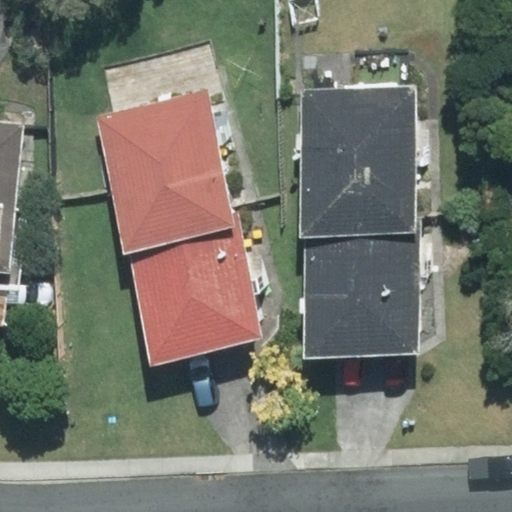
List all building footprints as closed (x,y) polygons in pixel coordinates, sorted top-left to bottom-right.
[(223,44),(118,71),(162,236),(267,208),(223,44)] [(430,101),(341,94),(331,222),(421,229),(430,101)] [(64,120),(0,113),(0,282),(49,287),(64,120)] [(282,235),(164,260),(184,358),(303,332),(282,235)] [(334,251),(336,347),(466,344),(404,249),(334,251)]
